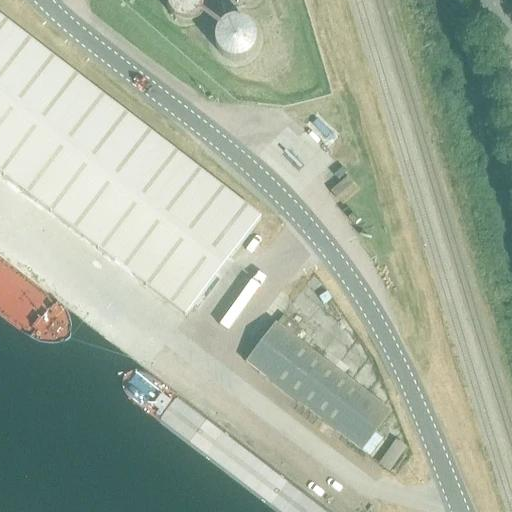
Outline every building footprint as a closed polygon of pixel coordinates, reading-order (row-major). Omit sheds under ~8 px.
[(165,0),(166,2),(166,6),(167,10),(169,13),(171,16),(174,19),(178,21),(182,22),(186,22),(190,21),(193,19),(197,17),(199,14),(201,11),(202,7),(203,3),(202,0),(165,0)] [(272,0),(279,20),(290,18),(283,0),(272,0)] [(0,173),(186,317),(260,220),(0,19),(0,173)] [(218,29),(217,30),(216,32),(216,34),(215,37),(215,39),(215,41),(215,43),(215,45),(216,47),(217,49),(218,51),(219,53),(220,55),(222,56),(223,58),(225,59),(227,60),(229,61),(232,61),(234,61),(236,62),(238,61),(240,61),(242,60),(244,60),(246,59),(248,57),(250,56),(251,54),(253,53),(254,51),(255,49),(256,47),(256,45),(256,43),(257,40),(256,38),(256,36),(255,34),(255,32),(254,30),(252,28),(251,26),(249,25),(248,24),(246,22),(244,21),(242,21),(240,20),(237,20),(235,20),(233,20),(231,20),(229,21),(227,22),(225,23),(223,24),(221,25),(220,27),(218,29)] [(334,176),(338,181),(347,173),(343,168),(334,176)] [(333,194),(343,205),(357,192),(347,181),(333,194)] [(131,366),(0,264),(0,314),(104,395),(124,406),(142,408),(151,398),(146,379),(131,366)] [(245,364),(360,452),(390,413),(275,325),(245,364)]
